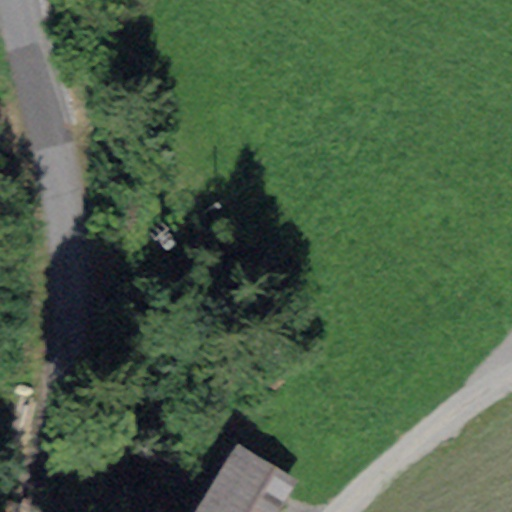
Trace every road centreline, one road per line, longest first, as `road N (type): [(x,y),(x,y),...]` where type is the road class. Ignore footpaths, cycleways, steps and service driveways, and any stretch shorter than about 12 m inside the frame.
road 1 (unclassified): [(7,0),(55,173),(69,278),(50,511)]
road 2 (track): [(342,511),(420,439),(511,377)]
